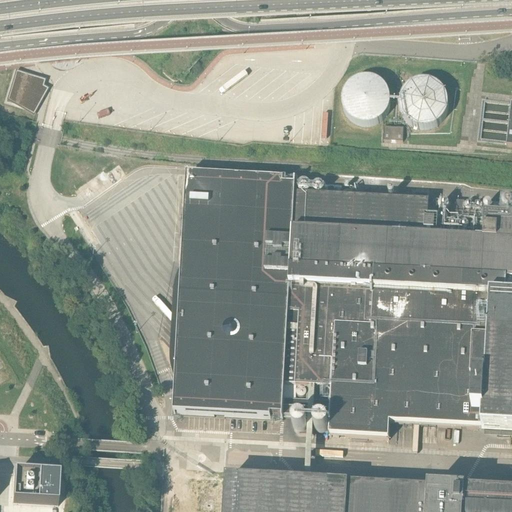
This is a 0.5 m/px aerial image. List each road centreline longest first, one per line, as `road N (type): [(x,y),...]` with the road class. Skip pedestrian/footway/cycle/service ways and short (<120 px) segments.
road 1 (primary): [(0,28),(377,0)]
road 2 (primary): [(219,0),(256,27),(511,11)]
road 3 (primary): [(0,45),(149,29),(186,0)]
road 4 (residential): [(0,460),(158,469)]
road 5 (residential): [(155,452),(0,441)]
